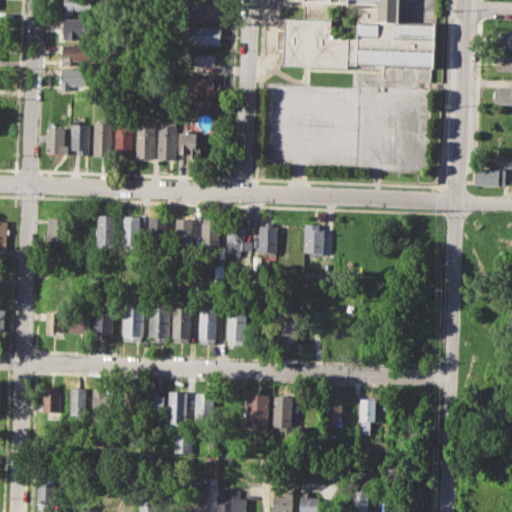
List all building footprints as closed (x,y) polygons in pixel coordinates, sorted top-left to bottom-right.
[(63,0),(91,0),(91,10),(73,9),(73,14),(65,14),(65,8),(63,8),(63,0)] [(191,0),(207,0),(222,1),(221,21),(191,20),(191,0)] [(400,0),(400,22),(436,23),(434,67),(430,67),(356,64),(349,63),(348,68),(283,66),(284,49),(276,49),(277,27),(285,27),(285,17),(303,17),(303,6),(299,5),(299,0),(400,0)] [(64,18),(91,20),(90,35),(78,34),(77,40),(63,39),(64,18)] [(192,25),(221,27),(220,45),(191,44),(192,25)] [(501,30),(511,30),(511,48),(501,48),(501,30)] [(63,44),(93,45),(92,60),(71,59),(71,65),(62,64),(63,44)] [(502,55),(511,55),(511,71),(501,71),(502,55)] [(61,67),(95,68),(95,86),(71,85),(71,90),(61,90),(61,67)] [(191,73),(215,75),(214,87),(221,87),(220,98),(189,96),(191,73)] [(496,86),(511,86),(511,103),(496,103),(496,86)] [(158,156),(159,119),(177,120),(176,157),(158,156)] [(93,154),(95,121),(112,122),(111,155),(93,154)] [(116,154),(117,122),(134,123),(132,155),(116,154)] [(72,149),(73,123),(89,124),(87,155),(78,154),(78,149),(72,149)] [(136,156),(138,124),(155,125),(154,157),(136,156)] [(48,126),(64,127),(64,144),(68,144),(68,153),(47,152),(48,126)] [(179,152),(180,131),(185,131),(185,128),(192,128),(191,131),(197,131),(196,145),(201,145),(200,157),(189,157),(190,153),(179,152)] [(477,168),(491,169),(491,163),(509,164),(509,184),(476,183),(477,168)] [(98,213),(116,214),(115,248),(97,247),(98,213)] [(123,214),(141,214),(140,248),(122,247),(123,214)] [(149,215),(169,216),(167,249),(147,248),(149,215)] [(176,215),(193,215),(192,250),(175,249),(176,215)] [(48,216),(68,216),(67,245),(47,245),(48,216)] [(201,218),(219,219),(218,252),(200,251),(201,218)] [(227,255),(228,219),(245,220),(244,240),(253,240),(253,252),(242,252),(242,255),(227,255)] [(261,220),(273,221),(273,225),(278,225),(277,256),(267,255),(267,250),(260,250),(261,220)] [(306,223),(320,224),(320,228),(325,228),(324,252),(305,251),(306,223)] [(214,264),(226,264),(226,280),(214,279),(214,264)] [(311,271),(322,271),(322,284),(311,284),(311,271)] [(124,340),(126,306),(130,306),(130,300),(140,301),(140,306),(146,306),(144,341),(124,340)] [(96,301),(115,302),(114,339),(95,338),(96,301)] [(149,341),(150,302),(171,302),(170,342),(149,341)] [(71,306),(90,306),(90,332),(70,331),(71,306)] [(175,341),(176,306),(193,307),(192,342),(175,341)] [(199,342),(201,307),(217,307),(215,343),(199,342)] [(46,311),(65,311),(64,334),(45,334),(46,311)] [(227,343),(228,311),(248,312),(247,344),(227,343)] [(297,342),(298,318),(280,318),(279,341),(297,342)] [(329,320),(346,321),(346,350),(329,349),(329,320)] [(43,385),(58,386),(57,394),(61,394),(60,412),(42,411),(43,385)] [(70,414),(71,387),(88,387),(87,414),(70,414)] [(93,413),(94,388),(114,389),(113,414),(93,413)] [(138,410),(139,389),(158,390),(158,395),(166,395),(165,411),(138,410)] [(168,427),(169,390),(188,390),(187,428),(168,427)] [(196,391),(195,422),(213,422),(214,392),(196,391)] [(247,393),(268,394),(266,430),(246,430),(247,393)] [(273,425),(274,394),(293,395),(292,425),(273,425)] [(327,422),(328,396),(345,396),(344,423),(327,422)] [(358,397),(375,397),(375,420),(369,420),(369,433),(358,433),(358,397)] [(175,436),(193,437),(192,451),(174,450),(175,436)] [(323,467),(335,467),(335,478),(323,477),(323,467)] [(37,508),(38,481),(55,482),(54,508),(37,508)] [(90,508),(90,481),(111,481),(110,511),(94,511),(94,508),(90,508)] [(476,482),(506,483),(506,501),(475,500),(476,482)] [(114,511),(115,483),(133,484),(132,511),(114,511)] [(160,511),(140,511),(141,483),(161,484),(160,511)] [(405,511),(406,486),(422,486),(421,511),(405,511)] [(222,511),(224,487),(239,488),(239,498),(247,498),(246,511),(222,511)] [(273,511),(273,495),(286,496),(286,488),(293,488),(292,511),(273,511)] [(353,511),(354,488),(370,489),(369,511),(353,511)] [(195,511),(206,511),(207,491),(192,491),(192,511),(195,511)] [(300,511),(301,491),(309,491),(309,496),(320,497),(320,511),(300,511)]
